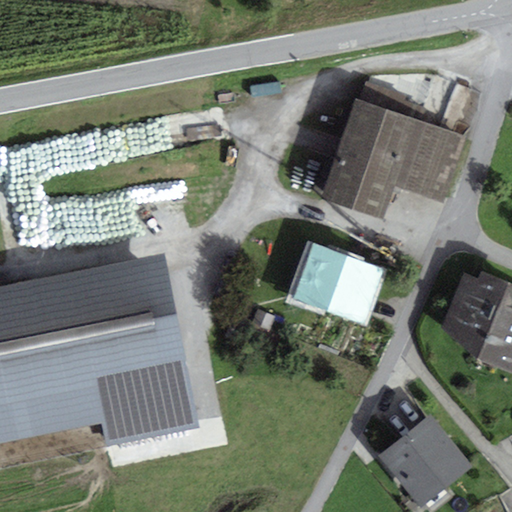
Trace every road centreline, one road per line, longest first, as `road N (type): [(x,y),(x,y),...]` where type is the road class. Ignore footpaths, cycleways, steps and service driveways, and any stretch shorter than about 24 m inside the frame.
road 1 (tertiary): [(511,9),(0,103)]
road 2 (residential): [(449,233),(315,511)]
road 3 (residential): [(511,54),(449,233)]
